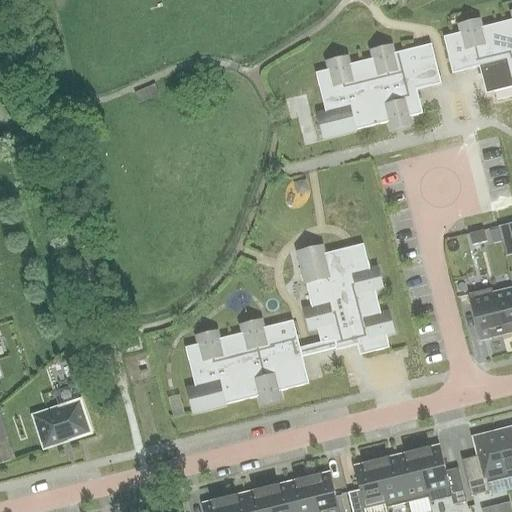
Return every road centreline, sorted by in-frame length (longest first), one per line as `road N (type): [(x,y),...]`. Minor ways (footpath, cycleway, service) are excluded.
road 1 (residential): [(468,397),(8,511)]
road 2 (residential): [(468,397),(417,175),(472,160)]
